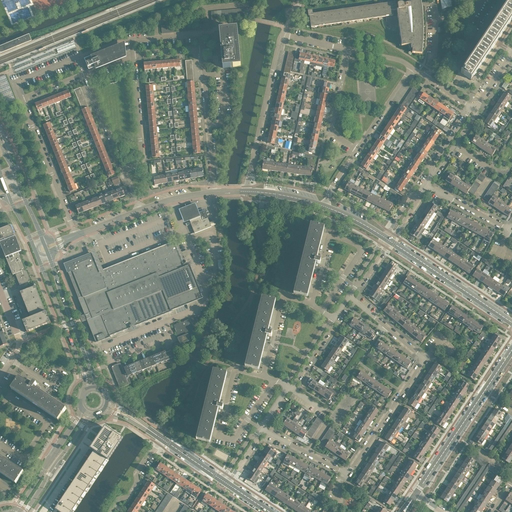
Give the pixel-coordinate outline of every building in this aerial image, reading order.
[(452,6),(450,0),(440,0),(442,9),(447,7),(452,6)] [(511,18),(511,0),(509,0),(506,5),(461,72),(471,79),(473,80),(474,77),(473,76),(511,18)] [(415,2),(412,2),(403,3),(402,3),(401,3),(400,3),(399,3),(398,4),(397,4),(392,5),(392,4),(313,15),(312,11),(308,11),(308,16),(310,16),(311,27),(389,16),(389,20),(390,22),(392,24),(394,25),(396,25),(399,25),(402,46),(410,45),(411,49),(413,49),(412,53),(422,54),(423,44),(423,35),(423,25),(422,16),(422,6),(415,7),(415,2)] [(237,29),(220,30),(223,68),(241,66),(237,29)] [(16,47),(21,44),(21,43),(30,40),(29,35),(4,45),(5,50),(16,45),(16,47)] [(89,70),(116,59),(114,55),(116,54),(119,52),(118,49),(113,51),(112,48),(84,59),(89,70)] [(299,59),(299,60),(304,61),(306,54),(300,53),(300,54),(297,54),(296,55),(293,65),(296,66),(297,59),(299,59)] [(322,67),(324,58),(318,56),(316,66),(322,67)] [(69,92),(69,90),(63,93),(66,99),(71,97),(71,98),(75,96),(72,91),(69,92)] [(425,102),(429,96),(424,93),(423,94),(420,92),(417,96),(420,98),(418,101),(423,104),(425,102)] [(511,96),(505,92),(501,97),(508,101),(511,96)] [(57,95),(60,101),(66,99),(63,93),(57,95)] [(52,97),(54,103),(60,101),(57,95),(52,97)] [(430,105),(434,99),(429,96),(425,102),(430,105)] [(54,103),(52,97),(46,99),(49,106),(54,103)] [(508,101),(501,97),(498,102),(504,107),(508,101)] [(49,106),(46,99),(41,101),(43,108),(49,106)] [(434,99),(430,105),(435,108),(439,102),(434,99)] [(35,104),(38,110),(43,108),(41,101),(35,104)] [(440,112),(444,106),(439,102),(435,108),(440,112)] [(504,107),(498,102),(494,107),(501,112),(504,107)] [(401,105),(397,110),(403,114),(407,109),(406,109),(401,105)] [(444,106),(440,112),(445,115),(449,109),(444,106)] [(82,109),(82,110),(84,115),(91,113),(88,107),(82,109)] [(501,112),(494,107),(491,112),(498,117),(501,112)] [(450,119),(454,113),(449,109),(445,115),(450,119)] [(406,116),(403,114),(397,110),(394,115),(400,119),(403,121),(406,116)] [(498,117),(491,112),(488,117),(494,122),(498,117)] [(86,121),(93,118),(91,113),(84,115),(86,121)] [(400,119),(394,115),(391,120),(397,124),(400,119)] [(484,122),(491,127),(494,122),(488,117),(484,122)] [(89,126),(95,124),(93,118),(86,121),(89,126)] [(399,126),(397,124),(391,120),(387,125),(393,129),(396,131),(399,126)] [(50,122),(44,125),(46,130),(52,128),(50,122)] [(91,132),(97,129),(95,124),(89,126),(91,132)] [(393,129),(387,125),(384,130),(390,134),(393,129)] [(435,128),(436,127),(433,126),(429,131),(438,137),(441,132),(435,128)] [(48,136),(55,133),(52,128),(46,130),(48,136)] [(93,138),(100,135),(97,129),(91,132),(93,138)] [(390,134),(384,130),(381,135),(387,139),(390,134)] [(426,136),(434,142),(438,137),(429,131),(426,136)] [(50,142),(57,139),(55,133),(48,136),(50,142)] [(95,143),(102,140),(100,135),(93,138),(95,143)] [(387,139),(381,135),(377,140),(383,144),(387,139)] [(476,135),(471,142),(476,145),(481,139),(476,135)] [(425,143),(431,147),(434,142),(426,136),(424,138),(427,140),(425,143)] [(52,147),(59,145),(57,139),(50,142),(52,147)] [(481,139),(476,145),(482,149),(486,142),(481,139)] [(102,140),(95,143),(98,149),(104,146),(102,140)] [(383,144),(377,140),(374,145),(380,149),(383,144)] [(486,142),(482,149),(487,152),(491,146),(486,142)] [(422,148),(428,152),(431,147),(425,143),(422,148)] [(55,153),(61,150),(59,145),(52,147),(55,153)] [(305,152),(308,153),(308,152),(315,153),(316,148),(309,146),(306,145),(305,152)] [(380,149),(374,145),(371,150),(377,154),(380,149)] [(104,146),(98,149),(100,154),(106,152),(104,146)] [(492,156),(496,149),(491,146),(487,152),(492,156)] [(418,153),(424,157),(428,152),(422,148),(418,153)] [(57,158),(63,156),(61,150),(55,153),(57,158)] [(377,154),(371,150),(367,155),(373,159),(377,154)] [(106,152),(100,154),(102,160),(109,157),(106,152)] [(415,158),(421,162),(424,157),(418,153),(415,158)] [(373,159),(367,155),(364,160),(370,164),(373,159)] [(63,156),(57,158),(59,164),(66,161),(63,156)] [(109,157),(102,160),(104,165),(111,163),(109,157)] [(412,163),(418,167),(421,162),(415,158),(412,163)] [(361,165),(367,169),(370,164),(364,160),(361,165)] [(66,161),(59,164),(61,169),(68,167),(66,161)] [(111,163),(104,165),(106,171),(113,168),(111,163)] [(408,168),(414,172),(418,167),(412,163),(408,168)] [(68,167),(61,169),(64,175),(70,172),(68,167)] [(109,177),(115,174),(113,168),(106,171),(109,177)] [(405,173),(411,177),(414,172),(408,168),(405,173)] [(70,172),(64,175),(66,181),(72,178),(70,172)] [(447,178),(446,180),(451,184),(457,176),(452,172),(451,172),(450,172),(449,172),(448,172),(447,173),(447,174),(446,174),(446,175),(446,176),(447,177),(447,178)] [(402,178),(408,182),(411,177),(405,173),(402,178)] [(457,176),(451,184),(456,187),(460,181),(462,179),(457,176)] [(72,178),(66,181),(68,186),(75,184),(72,178)] [(398,183),(404,187),(408,182),(402,178),(398,183)] [(465,184),(460,181),(456,187),(461,191),(465,184)] [(346,187),(345,189),(350,192),(354,185),(348,182),(346,187)] [(466,194),(468,191),(470,188),(472,186),(472,185),(467,182),(465,184),(461,191),(466,194)] [(399,191),(401,192),(404,187),(398,183),(395,188),(399,191)] [(70,192),(77,189),(75,184),(68,186),(70,192)] [(356,195),(359,187),(354,185),(350,192),(356,195)] [(125,195),(122,187),(116,190),(119,197),(125,195)] [(359,187),(356,195),(361,197),(365,190),(359,187)] [(110,192),(113,200),(119,197),(116,190),(110,192)] [(365,190),(361,197),(367,200),(371,193),(365,190)] [(113,200),(110,192),(105,194),(108,202),(113,200)] [(371,193),(367,200),(372,203),(376,196),(371,193)] [(99,196),(102,204),(108,202),(105,194),(99,196)] [(493,196),(491,198),(489,201),(488,203),(493,206),(498,200),(499,198),(494,194),(493,196)] [(102,204),(99,196),(93,199),(96,206),(102,204)] [(376,196),(372,203),(378,206),(382,198),(376,196)] [(382,198),(378,206),(383,208),(387,201),(382,198)] [(87,201),(90,209),(96,206),(93,199),(87,201)] [(498,210),(503,203),(498,200),(493,206),(498,210)] [(90,209),(87,201),(82,203),(85,211),(90,209)] [(389,211),(393,204),(387,201),(383,208),(389,211)] [(189,220),(190,222),(200,218),(198,214),(199,213),(197,208),(195,202),(179,209),(181,214),(184,222),(189,220)] [(438,207),(431,202),(427,208),(434,212),(438,207)] [(72,205),(75,211),(77,210),(79,213),(85,211),(82,203),(76,206),(75,204),(72,205)] [(503,213),(508,206),(503,203),(498,210),(503,213)] [(509,216),(511,211),(511,209),(508,206),(503,213),(509,216)] [(424,213),(431,218),(434,212),(427,208),(424,213)] [(456,213),(451,210),(447,217),(452,220),(456,213)] [(210,224),(205,211),(199,213),(198,214),(200,218),(190,222),(193,230),(195,233),(211,226),(210,224)] [(458,214),(459,213),(457,212),(456,213),(452,220),(451,222),(457,225),(458,223),(462,216),(458,214)] [(420,218),(427,223),(431,218),(424,213),(420,218)] [(462,216),(458,223),(463,226),(467,219),(462,216)] [(469,220),(470,219),(468,217),(467,219),(463,226),(468,229),(472,222),(469,220)] [(417,223),(424,228),(427,223),(420,218),(417,223)] [(478,225),(478,223),(476,222),(475,223),(472,222),(468,229),(474,232),(478,225)] [(425,229),(424,228),(417,223),(413,228),(420,233),(422,234),(425,229)] [(304,251),(304,252),(294,290),(296,290),(295,293),(306,296),(307,293),(308,293),(315,266),(318,267),(319,263),(320,264),(321,260),(318,259),(318,260),(317,259),(319,250),(323,231),(322,231),(323,228),(323,227),(312,224),(311,228),(309,228),(304,251)] [(11,225),(0,229),(0,241),(6,257),(8,256),(19,282),(20,282),(21,284),(17,286),(18,286),(31,281),(19,252),(21,251),(18,243),(15,234),(11,225)] [(478,225),(474,232),(479,234),(483,227),(478,225)] [(483,227),(479,234),(484,237),(488,230),(483,227)] [(417,238),(420,233),(413,228),(410,234),(417,238)] [(489,242),(494,233),(488,230),(484,237),(483,239),(489,242)] [(433,239),(428,246),(434,249),(438,243),(433,239)] [(189,266),(185,268),(174,242),(111,267),(99,271),(92,253),(76,260),(67,264),(66,266),(68,272),(96,342),(110,337),(110,336),(173,311),(171,310),(201,297),(189,266)] [(439,253),(443,246),(438,243),(434,249),(439,253)] [(444,256),(448,249),(443,246),(439,253),(444,256)] [(449,260),(453,253),(455,250),(450,247),(448,249),(444,256),(449,260)] [(454,263),(459,256),(453,253),(449,260),(454,263)] [(459,266),(464,260),(459,256),(454,263),(459,266)] [(464,270),(469,263),(464,260),(459,266),(464,270)] [(473,263),(472,265),(469,263),(464,270),(470,273),(475,265),(473,263)] [(397,268),(390,264),(386,269),(393,274),(397,268)] [(383,274),(390,279),(393,274),(386,269),(383,274)] [(477,269),(472,275),(478,279),(482,272),(477,269)] [(483,282),(487,276),(482,272),(478,279),(483,282)] [(379,279),(388,285),(392,280),(390,279),(383,274),(379,279)] [(408,276),(403,283),(409,286),(413,280),(408,276)] [(488,286),(493,279),(487,276),(483,282),(488,286)] [(376,284),(385,290),(388,285),(379,279),(376,284)] [(493,289),(498,282),(493,279),(488,286),(493,289)] [(413,280),(409,286),(414,290),(418,283),(413,280)] [(498,293),(503,286),(498,282),(493,289),(498,293)] [(418,283),(414,290),(419,293),(423,286),(418,283)] [(385,291),(385,290),(376,284),(373,289),(379,294),(382,296),(385,291)] [(23,321),(21,322),(26,332),(27,332),(28,332),(50,323),(51,323),(46,311),(46,312),(45,310),(36,287),(36,286),(20,292),(21,293),(31,319),(30,319),(30,318),(24,321),(23,321)] [(423,286),(419,293),(424,297),(429,290),(423,286)] [(504,296),(508,289),(503,286),(498,293),(504,296)] [(369,295),(376,300),(379,294),(373,289),(369,295)] [(429,290),(424,297),(429,300),(434,293),(429,290)] [(434,293),(429,300),(434,304),(439,297),(434,293)] [(263,297),(262,301),(261,300),(246,363),(247,363),(246,366),(257,369),(258,366),(260,366),(266,339),(269,340),(270,336),(271,336),(272,333),(269,332),(268,332),(275,304),(273,303),(274,299),(263,297)] [(439,297),(434,304),(439,307),(444,300),(439,297)] [(445,310),(449,304),(444,300),(439,307),(445,310)] [(395,307),(393,305),(391,307),(388,304),(383,311),(388,315),(395,307)] [(393,319),(398,312),(400,310),(395,306),(395,307),(388,315),(393,319)] [(452,306),(448,312),(453,316),(458,309),(452,306)] [(458,309),(453,316),(458,319),(463,313),(458,309)] [(397,322),(403,316),(398,312),(393,319),(397,322)] [(463,313),(458,319),(463,323),(468,316),(463,313)] [(203,320),(201,315),(174,325),(175,328),(179,337),(178,338),(181,344),(191,340),(189,335),(194,333),(192,328),(199,326),(197,323),(203,320)] [(402,326),(407,320),(403,316),(397,322),(402,326)] [(468,316),(463,323),(469,326),(473,320),(468,316)] [(354,318),(350,324),(355,328),(359,321),(354,318)] [(407,330),(412,324),(407,320),(402,326),(407,330)] [(473,320),(469,326),(474,330),(478,323),(473,320)] [(360,331),(364,325),(359,321),(355,328),(360,331)] [(479,333),(483,326),(478,323),(474,330),(479,333)] [(412,334),(417,328),(412,324),(407,330),(412,334)] [(365,335),(369,328),(364,325),(360,331),(365,335)] [(374,333),(375,331),(369,328),(365,335),(364,336),(366,338),(367,336),(373,340),(376,335),(374,333)] [(416,338),(421,332),(417,328),(412,334),(416,338)] [(421,342),(426,336),(421,332),(416,338),(421,342)] [(502,339),(495,334),(491,339),(498,344),(502,339)] [(348,340),(342,336),(338,341),(345,346),(348,340)] [(498,344),(491,339),(488,345),(495,349),(498,344)] [(345,346),(338,341),(335,346),(342,351),(345,346)] [(381,341),(376,348),(382,351),(386,345),(381,341)] [(387,355),(391,348),(386,345),(382,351),(387,355)] [(495,349),(488,345),(484,350),(491,354),(495,349)] [(341,355),(340,353),(342,351),(335,346),(331,351),(338,356),(340,357),(341,355)] [(176,358),(172,348),(168,350),(172,360),(176,358)] [(392,358),(396,352),(391,348),(387,355),(392,358)] [(172,360),(168,350),(163,352),(167,362),(172,360)] [(491,354),(484,350),(481,355),(488,359),(491,354)] [(338,356),(331,351),(328,357),(335,361),(338,356)] [(167,362),(163,352),(158,354),(162,364),(167,362)] [(397,362),(401,355),(396,352),(392,358),(397,362)] [(162,364),(158,354),(153,356),(157,366),(162,364)] [(402,365),(406,359),(401,355),(397,362),(402,365)] [(476,359),(477,360),(484,365),(488,359),(481,355),(479,358),(477,357),(476,359)] [(157,366),(153,356),(149,358),(153,368),(157,366)] [(335,361),(328,357),(325,361),(331,366),(335,361)] [(144,360),(148,370),(149,371),(153,369),(153,368),(149,358),(144,360)] [(407,369),(411,362),(406,359),(402,365),(407,369)] [(148,370),(144,360),(139,361),(143,371),(148,370)] [(484,365),(477,360),(474,365),(481,370),(484,365)] [(143,371),(139,361),(134,363),(139,373),(143,371)] [(321,367),(328,371),(331,366),(325,361),(321,367)] [(139,373),(134,363),(130,365),(134,375),(139,373)] [(442,367),(435,363),(432,368),(438,372),(442,367)] [(129,384),(131,383),(128,377),(129,377),(125,368),(124,368),(123,369),(121,364),(120,364),(112,368),(112,367),(120,388),(129,384)] [(124,367),(124,368),(125,368),(129,377),(134,375),(130,365),(124,367)] [(481,370),(474,365),(472,368),(471,367),(469,369),(471,370),(478,375),(481,370)] [(428,373),(435,377),(438,372),(432,368),(428,373)] [(215,370),(214,374),(212,373),(197,436),(199,436),(198,439),(209,442),(209,438),(211,439),(217,412),(220,413),(221,409),(222,409),(223,406),(221,405),(219,405),(226,377),(225,376),(226,372),(215,370)] [(467,375),(474,380),(478,375),(471,370),(467,375)] [(359,373),(357,372),(353,378),(360,383),(362,381),(366,374),(361,371),(359,373)] [(425,378),(432,382),(435,377),(428,373),(425,378)] [(366,374),(362,381),(367,384),(371,378),(366,374)] [(19,377),(11,389),(12,389),(13,388),(16,390),(15,391),(55,418),(56,417),(59,419),(58,420),(59,420),(67,409),(66,408),(65,410),(62,408),(63,406),(38,390),(40,387),(36,385),(37,384),(34,382),(33,382),(28,379),(26,382),(23,379),(22,381),(19,378),(20,377),(19,377)] [(371,378),(367,384),(372,388),(376,381),(371,378)] [(422,383),(428,387),(432,382),(425,378),(422,383)] [(313,379),(308,386),(313,389),(318,383),(313,379)] [(376,381),(372,388),(377,391),(381,385),(376,381)] [(470,386),(463,381),(460,387),(466,391),(470,386)] [(318,383),(313,389),(318,393),(323,386),(318,383)] [(418,388),(425,393),(428,387),(422,383),(418,388)] [(381,385),(377,391),(382,395),(387,388),(381,385)] [(323,386),(318,393),(324,396),(328,390),(323,386)] [(466,391),(460,387),(456,392),(463,396),(466,391)] [(387,398),(392,392),(387,388),(382,395),(387,398)] [(415,393),(421,398),(425,393),(418,388),(415,393)] [(329,400),(333,393),(328,390),(324,396),(329,400)] [(463,396),(456,392),(453,397),(460,401),(463,396)] [(412,398),(418,403),(421,398),(415,393),(412,398)] [(460,401),(453,397),(449,402),(456,407),(460,401)] [(408,403),(415,408),(418,403),(412,398),(408,403)] [(456,407),(449,402),(446,407),(453,412),(456,407)] [(379,410),(372,406),(369,411),(376,416),(379,410)] [(412,412),(406,407),(402,412),(409,417),(412,412)] [(453,412),(446,407),(443,412),(449,417),(453,412)] [(502,413),(495,409),(492,414),(499,419),(502,413)] [(376,416),(369,411),(366,416),(372,421),(376,416)] [(399,417),(405,422),(409,417),(402,412),(399,417)] [(449,417),(443,412),(439,417),(446,422),(449,417)] [(499,419),(492,414),(488,419),(495,424),(499,419)] [(284,422),(283,424),(288,428),(292,421),(285,416),(284,418),(282,421),(284,422)] [(372,421),(366,416),(362,421),(369,426),(372,421)] [(395,422),(402,427),(405,422),(399,417),(395,422)] [(436,422),(442,427),(446,422),(439,417),(436,422)] [(495,424),(488,419),(485,424),(492,429),(495,424)] [(292,421),(288,428),(293,431),(297,425),(292,421)] [(369,426),(362,421),(359,426),(365,431),(369,426)] [(392,427),(399,432),(402,427),(395,422),(392,427)] [(492,429),(485,424),(481,429),(488,434),(492,429)] [(60,501),(55,508),(58,510),(60,511),(73,511),(75,511),(73,510),(107,459),(109,459),(123,438),(123,437),(120,435),(105,425),(91,448),(96,451),(62,502),(60,501)] [(297,425),(293,431),(298,435),(302,428),(297,425)] [(365,431),(359,426),(355,432),(362,436),(365,431)] [(440,430),(434,426),(430,431),(437,436),(440,430)] [(389,433),(395,437),(399,432),(392,427),(389,433)] [(305,435),(307,432),(308,432),(302,428),(298,435),(303,438),(305,435)] [(488,434),(481,429),(478,435),(485,439),(488,434)] [(437,436),(430,431),(427,436),(433,441),(437,436)] [(352,437),(358,441),(362,436),(355,432),(352,437)] [(385,438),(392,442),(395,437),(389,433),(385,438)] [(399,435),(406,440),(405,441),(403,440),(402,439),(397,436),(396,438),(402,442),(405,444),(409,439),(401,433),(399,435)] [(474,440),(481,444),(485,439),(478,435),(474,440)] [(433,441),(427,436),(423,441),(430,446),(433,441)] [(326,445),(325,447),(330,450),(335,444),(329,440),(328,443),(326,445)] [(430,446),(423,441),(420,446),(427,451),(430,446)] [(389,446),(383,442),(379,447),(386,451),(389,446)] [(335,454),(340,447),(335,444),(330,450),(335,454)] [(274,448),(272,446),(270,449),(268,447),(264,452),(271,457),(274,458),(277,453),(273,450),(274,448)] [(427,451),(420,446),(416,451),(423,456),(427,451)] [(340,457),(345,450),(340,447),(335,454),(340,457)] [(376,452),(382,456),(386,451),(379,447),(376,452)] [(346,461),(350,454),(345,450),(340,457),(346,461)] [(413,457),(420,461),(423,456),(416,451),(413,457)] [(261,457),(268,462),(271,457),(264,452),(261,457)] [(372,457),(379,461),(382,456),(376,452),(372,457)] [(502,458),(509,463),(511,458),(511,457),(506,453),(502,458)] [(287,454),(284,461),(289,464),(293,457),(287,454)] [(0,472),(13,481),(14,480),(17,482),(16,483),(16,484),(24,472),(24,471),(23,473),(20,471),(21,470),(0,455),(0,472)] [(475,461),(468,456),(465,461),(472,466),(475,461)] [(257,462),(264,467),(268,462),(261,457),(257,462)] [(293,457),(289,464),(294,467),(298,460),(293,457)] [(369,462),(375,467),(379,461),(372,457),(369,462)] [(418,464),(411,460),(411,459),(409,457),(405,463),(407,465),(414,470),(418,464)] [(298,460),(294,467),(300,470),(304,463),(298,460)] [(461,466),(468,471),(472,466),(465,461),(461,466)] [(254,467),(261,472),(264,467),(257,462),(254,467)] [(365,467),(372,472),(375,467),(369,462),(365,467)] [(160,463),(156,469),(161,473),(166,466),(160,463)] [(304,463),(300,470),(305,473),(309,466),(304,463)] [(407,465),(404,470),(411,475),(414,470),(407,465)] [(166,476),(171,470),(166,466),(161,473),(166,476)] [(309,466),(305,473),(311,476),(314,469),(309,466)] [(458,472),(465,476),(468,471),(461,466),(458,472)] [(251,473),(257,477),(261,472),(254,467),(251,473)] [(362,472),(369,477),(372,472),(365,467),(362,472)] [(314,469),(311,476),(316,479),(320,471),(314,469)] [(411,475),(404,470),(402,469),(398,474),(400,475),(407,480),(411,475)] [(172,480),(176,473),(171,470),(166,476),(172,480)] [(320,471),(316,479),(321,481),(325,474),(320,471)] [(369,481),(367,479),(369,477),(362,472),(359,477),(365,482),(367,483),(369,481)] [(454,477),(461,481),(465,476),(458,472),(454,477)] [(177,483),(181,476),(176,473),(172,480),(177,483)] [(247,478),(254,482),(257,477),(251,473),(247,478)] [(327,484),(331,477),(325,474),(321,481),(327,484)] [(407,480),(400,475),(397,480),(404,485),(407,480)] [(503,479),(496,475),(493,480),(499,485),(503,479)] [(182,486),(186,480),(181,476),(177,483),(182,486)] [(355,483),(362,487),(365,482),(359,477),(355,483)] [(451,482),(458,487),(461,481),(454,477),(451,482)] [(187,490),(191,483),(186,480),(182,486),(187,490)] [(404,485),(397,480),(393,486),(400,490),(404,485)] [(489,485),(496,490),(499,485),(493,480),(489,485)] [(155,485),(149,481),(148,481),(147,481),(146,483),(146,484),(145,486),(152,490),(155,485)] [(271,481),(265,490),(271,493),(275,487),(276,485),(271,481)] [(447,487),(454,492),(458,487),(451,482),(447,487)] [(192,493),(196,487),(191,483),(187,490),(192,493)] [(196,487),(192,493),(191,495),(196,498),(202,490),(199,488),(199,487),(197,485),(196,487)] [(486,490),(493,495),(496,490),(489,485),(486,490)] [(152,490),(145,486),(141,491),(148,496),(152,490)] [(400,490),(393,486),(390,491),(397,495),(400,490)] [(275,497),(280,490),(275,487),(271,493),(275,497)] [(444,492),(451,497),(454,492),(447,487),(444,492)] [(281,500),(285,493),(280,490),(275,497),(281,500)] [(482,495),(489,500),(493,495),(486,490),(482,495)] [(148,496),(141,491),(138,496),(145,501),(148,496)] [(397,495),(390,491),(387,496),(393,500),(397,495)] [(440,498),(447,502),(451,497),(444,492),(440,498)] [(286,504),(290,497),(285,493),(281,500),(286,504)] [(207,494),(201,502),(206,506),(208,504),(212,497),(207,494)] [(479,501),(486,505),(489,500),(482,495),(479,501)] [(145,501),(138,496),(135,501),(141,506),(145,501)] [(383,501),(390,506),(393,500),(387,496),(383,501)] [(212,497),(208,504),(213,507),(217,500),(212,497)] [(291,507),(295,500),(290,497),(286,504),(291,507)] [(217,500),(213,507),(218,511),(222,504),(217,500)] [(296,510),(301,504),(295,500),(291,507),(296,510)] [(141,506),(135,501),(131,506),(138,511),(141,506)] [(475,506),(482,510),(486,505),(479,501),(475,506)]
